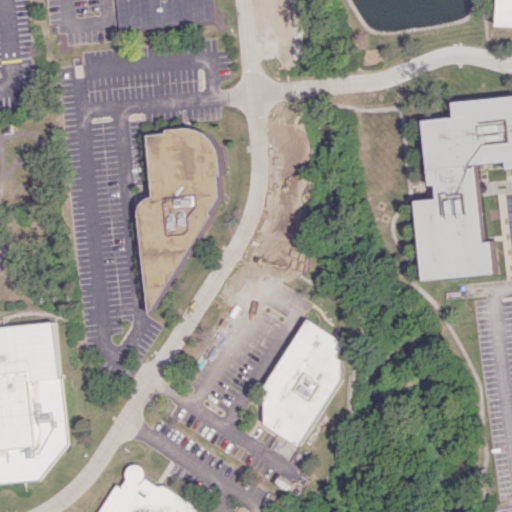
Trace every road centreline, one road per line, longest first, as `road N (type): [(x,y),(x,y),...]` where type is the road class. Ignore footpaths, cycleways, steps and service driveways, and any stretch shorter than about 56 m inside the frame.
road 1 (residential): [(39,511),(69,495),(102,456),(256,211),(263,181),(253,92)]
road 2 (residential): [(511,66),(457,55),(380,79),(253,92)]
